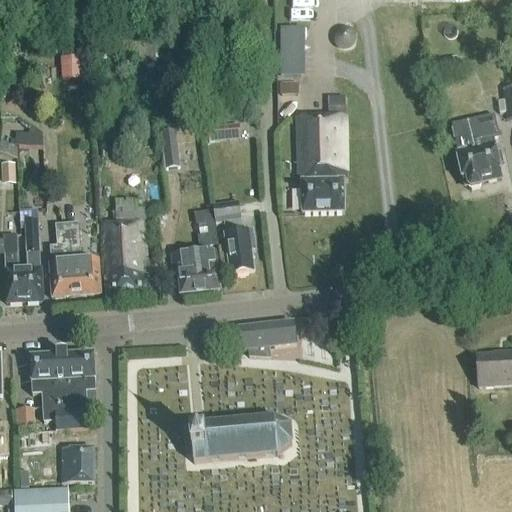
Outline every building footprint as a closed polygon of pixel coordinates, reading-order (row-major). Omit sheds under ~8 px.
[(238,10),(237,0),(220,0),(220,10),(238,10)] [(346,30),(345,30),(344,30),(343,30),(342,30),(341,31),(340,31),(339,31),(338,32),(337,33),(336,34),(336,35),(335,36),(334,37),(334,38),(334,39),(334,40),(334,41),(334,42),(334,43),(334,44),(334,45),(335,46),(335,47),(336,48),(337,49),(338,50),(339,51),(340,51),(341,52),(342,52),(343,52),(344,52),(345,52),(346,52),(347,52),(348,52),(349,52),(350,51),(351,51),(351,50),(352,50),(353,49),(354,48),(355,47),(355,46),(355,45),(356,44),(356,43),(356,42),(356,41),(356,40),(356,39),(356,38),(356,37),(355,36),(355,35),(354,35),(354,34),(353,33),(352,32),(351,32),(351,31),(350,31),(349,31),(348,30),(347,30),(346,30)] [(38,42),(39,52),(52,52),(54,52),(53,41),(38,42)] [(132,93),(132,104),(173,101),(169,44),(140,46),(143,93),(132,93)] [(61,59),(62,82),(86,81),(85,58),(61,59)] [(449,76),(447,62),(431,64),(433,78),(449,76)] [(511,122),(511,90),(503,92),(507,124),(511,122)] [(101,121),(100,110),(92,111),(93,121),(101,121)] [(302,185),(302,217),(344,216),(344,184),(347,184),(346,110),(329,110),(329,121),(297,122),(298,185),(302,185)] [(500,181),(494,153),(495,151),(493,142),(499,141),(496,127),(494,119),(451,129),(458,156),(458,158),(457,160),(458,166),(461,168),(465,189),(468,189),(471,192),(479,190),(481,187),(481,186),(484,185),(500,181)] [(240,142),(239,127),(207,129),(209,145),(240,142)] [(181,171),(176,134),(160,136),(165,173),(181,171)] [(27,149),(28,136),(16,136),(15,148),(27,149)] [(16,187),(15,166),(1,167),(2,187),(16,187)] [(105,281),(106,304),(150,302),(145,209),(138,210),(137,202),(115,203),(116,225),(100,226),(103,281),(105,281)] [(251,253),(255,253),(252,233),(239,235),(237,223),(239,223),(236,206),(213,210),(215,227),(224,226),(226,237),(224,237),(230,278),(254,275),(251,253)] [(201,255),(218,252),(212,213),(196,216),(201,255)] [(41,273),(40,261),(38,225),(26,225),(28,273),(23,273),(25,306),(42,305),(41,273)] [(101,298),(98,264),(81,265),(78,226),(55,228),(57,249),(50,250),(52,278),(50,278),(52,302),(101,298)] [(25,306),(23,273),(18,273),(18,261),(16,238),(4,239),(5,274),(6,307),(25,306)] [(180,299),(220,294),(218,271),(217,271),(215,255),(171,260),(173,278),(178,277),(180,299)] [(269,351),(296,348),(294,326),(266,330),(269,362),(270,362),(269,351)] [(240,355),(249,354),(249,361),(269,362),(266,330),(238,333),(240,355)] [(58,359),(30,361),(32,399),(42,398),(43,417),(43,426),(55,425),(56,435),(88,433),(86,396),(96,395),(94,357),(66,359),(66,355),(57,356),(58,359)] [(511,355),(504,356),(504,358),(477,360),(479,391),(511,389),(511,355)] [(0,406),(2,407),(1,359),(0,358),(0,458),(9,459),(8,427),(0,426),(0,406)] [(20,434),(33,434),(32,415),(19,416),(20,434)] [(272,422),(189,431),(190,442),(188,443),(189,458),(192,458),(193,468),(275,460),(291,448),(289,431),(272,422)] [(52,449),(51,435),(20,437),(21,451),(52,449)] [(93,489),(94,482),(93,452),(62,452),(62,482),(62,487),(93,489)] [(20,474),(20,491),(29,490),(28,474),(20,474)] [(13,509),(12,493),(0,493),(0,509),(7,509),(13,509)] [(66,511),(65,494),(14,497),(15,509),(14,511),(66,511)]
